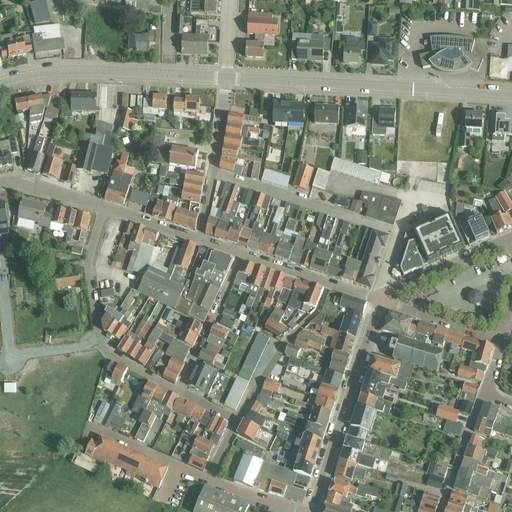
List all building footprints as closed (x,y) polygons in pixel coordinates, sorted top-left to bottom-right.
[(200,14),(216,15),(217,1),(216,0),(197,0),(197,3),(194,2),(193,13),(200,14)] [(472,0),(472,8),(480,9),(480,0),(472,0)] [(45,1),(29,5),(34,24),(50,20),(45,1)] [(391,7),(392,15),(402,14),(402,6),(391,7)] [(496,17),(495,10),(483,12),(484,19),(496,17)] [(278,37),(279,22),(273,21),(273,15),(249,14),(248,35),(256,36),(256,45),(247,44),(246,59),(264,60),(265,36),(278,37)] [(197,21),(197,27),(196,36),(195,56),(207,56),(208,37),(199,36),(200,35),(201,27),(208,27),(209,21),(197,21)] [(376,24),(369,24),(368,37),(376,37),(376,24)] [(34,36),(32,36),(35,53),(63,50),(62,40),(60,40),(58,26),(33,29),(34,36)] [(155,43),(156,33),(150,33),(149,36),(143,36),(143,37),(130,36),(129,52),(148,53),(149,43),(155,43)] [(12,35),(17,57),(23,56),(23,54),(31,52),(28,38),(18,40),(17,34),(12,35)] [(17,57),(12,35),(0,38),(0,36),(0,35),(0,52),(1,59),(11,57),(11,59),(17,57)] [(292,61),(310,62),(312,36),(293,35),(292,61)] [(182,55),(195,56),(196,36),(183,36),(182,55)] [(312,36),(310,62),(323,63),(323,52),(330,52),(330,40),(324,39),(324,37),(312,36)] [(439,38),(430,39),(432,54),(426,55),(419,57),(423,70),(427,68),(432,67),(434,65),(436,67),(437,68),(439,69),(441,70),(443,71),(445,71),(447,72),(449,72),(451,72),(453,72),(456,72),(458,72),(460,71),(462,70),(464,69),(465,68),(467,67),(469,70),(474,71),(478,73),(483,61),(479,59),(475,58),(471,56),(475,41),(466,39),(457,38),(448,37),(439,38)] [(386,46),(373,45),(372,65),(382,66),(382,63),(387,63),(387,61),(393,61),(394,41),(386,41),(386,46)] [(359,46),(354,46),(340,45),(340,54),(344,54),(343,64),(359,65),(360,51),(359,51),(359,46)] [(96,113),(97,95),(72,94),(72,104),(64,103),(60,118),(72,119),(72,112),(96,113)] [(42,97),(29,99),(31,111),(29,124),(41,122),(45,112),(44,109),(47,109),(51,96),(42,97)] [(166,111),(166,98),(153,97),(153,101),(144,100),(143,115),(158,116),(158,110),(166,111)] [(31,111),(29,99),(16,102),(18,117),(23,116),(23,113),(31,111)] [(174,101),(174,111),(173,127),(174,127),(174,129),(179,129),(180,111),(185,112),(199,113),(200,100),(186,99),(186,101),(174,101)] [(273,124),(288,125),(289,105),(274,104),(273,124)] [(289,105),(288,125),(303,125),(304,106),(289,105)] [(315,106),(314,124),(338,125),(339,107),(315,106)] [(346,128),(366,129),(367,109),(357,108),(355,110),(353,108),(347,108),(346,128)] [(45,118),(56,122),(59,112),(48,109),(45,118)] [(372,136),(386,137),(387,129),(395,130),(396,110),(380,109),(379,119),(373,118),(372,136)] [(124,110),(119,129),(128,131),(132,112),(124,110)] [(259,119),(260,117),(261,111),(251,110),(249,118),(230,114),(228,125),(242,127),(244,121),(262,125),(263,120),(259,119)] [(467,129),(466,135),(470,135),(480,136),(481,130),(482,115),(467,114),(466,129),(467,129)] [(493,116),(492,136),(492,142),(504,142),(504,136),(511,136),(511,121),(505,121),(505,116),(493,116)] [(96,135),(95,135),(94,138),(85,136),(76,171),(91,175),(91,172),(107,175),(116,136),(105,133),(107,125),(97,122),(96,135)] [(19,131),(21,144),(21,149),(25,148),(25,145),(26,144),(23,130),(21,123),(17,124),(19,131)] [(226,136),(247,140),(247,133),(263,136),(270,137),(271,133),(262,131),(242,127),(228,125),(226,136)] [(154,135),(153,144),(150,163),(195,170),(198,152),(164,147),(165,137),(154,135)] [(470,135),(466,135),(461,135),(460,148),(469,148),(470,135)] [(226,136),(224,147),(239,149),(240,150),(241,146),(263,150),(265,143),(247,140),(226,136)] [(0,143),(0,149),(1,156),(0,156),(0,168),(13,167),(11,155),(18,154),(15,138),(8,140),(9,142),(0,143)] [(38,139),(33,154),(28,171),(32,172),(33,175),(37,176),(39,174),(40,175),(45,158),(39,156),(43,141),(38,139)] [(48,160),(43,176),(47,177),(48,180),(54,182),(54,180),(55,179),(60,163),(52,161),(56,147),(56,144),(57,143),(56,142),(56,140),(53,139),(51,144),(46,159),(48,160)] [(222,158),(237,160),(243,162),(255,163),(261,165),(262,160),(237,156),(239,149),(224,147),(222,158)] [(220,169),(233,174),(240,176),(243,169),(241,168),(243,162),(237,160),(222,158),(220,169)] [(331,171),(337,173),(341,161),(334,159),(331,171)] [(107,185),(105,193),(107,194),(105,201),(114,204),(123,175),(125,167),(126,167),(127,164),(126,164),(120,162),(116,161),(113,172),(114,173),(111,181),(110,186),(107,185)] [(346,163),(343,162),(341,161),(337,173),(343,175),(346,163)] [(258,182),(261,165),(255,163),(252,181),(258,182)] [(343,175),(349,176),(352,165),(346,163),(343,175)] [(63,182),(71,184),(76,167),(68,165),(63,182)] [(349,176),(354,178),(358,167),(352,165),(349,176)] [(123,175),(114,204),(123,207),(130,187),(132,178),(128,176),(131,169),(126,167),(125,167),(123,175)] [(166,178),(167,173),(167,168),(160,167),(159,178),(166,178)] [(300,167),(293,188),(306,192),(313,171),(300,167)] [(364,169),(358,167),(354,178),(360,180),(364,169)] [(370,171),(364,169),(360,180),(366,182),(370,171)] [(261,182),(287,189),(290,178),(265,170),(261,182)] [(318,170),(316,176),(328,180),(330,174),(318,170)] [(376,173),(374,172),(370,171),(366,182),(372,184),(376,173)] [(170,180),(203,185),(204,177),(186,174),(186,176),(167,173),(166,178),(166,179),(170,180)] [(376,173),(372,184),(378,186),(382,175),(376,173)] [(326,186),(328,180),(316,176),(314,182),(326,186)] [(201,195),(203,185),(170,180),(169,185),(182,187),(182,186),(184,187),(183,191),(201,195)] [(501,186),(504,190),(510,185),(507,181),(501,186)] [(314,182),(313,185),(312,188),(324,191),(326,186),(314,182)] [(206,235),(215,238),(232,186),(226,184),(221,199),(222,199),(216,220),(209,218),(206,235)] [(504,193),(506,195),(511,189),(511,186),(511,185),(510,185),(504,190),(503,191),(504,193)] [(215,238),(226,242),(232,226),(235,218),(240,204),(234,202),(239,188),(232,186),(215,238)] [(129,202),(146,207),(150,196),(133,190),(129,202)] [(253,193),(245,190),(240,204),(248,207),(253,193)] [(201,195),(183,191),(181,200),(200,204),(201,195)] [(505,214),(511,210),(511,205),(506,195),(504,193),(495,198),(505,214)] [(256,224),(261,210),(266,197),(258,194),(253,208),(256,209),(254,215),(252,214),(250,221),(246,220),(246,221),(237,245),(247,249),(256,224)] [(366,217),(394,227),(401,202),(362,194),(359,203),(366,205),(365,208),(368,210),(366,217)] [(167,198),(162,197),(161,203),(157,201),(152,217),(160,220),(167,198)] [(271,199),(266,197),(261,210),(267,211),(271,199)] [(337,197),(334,205),(348,209),(350,201),(337,197)] [(167,198),(160,220),(171,223),(176,208),(178,201),(168,198),(167,198)] [(495,200),(489,202),(494,215),(490,217),(497,234),(511,227),(511,224),(508,216),(505,218),(495,200)] [(38,225),(49,228),(52,216),(44,215),(46,207),(23,201),(19,218),(39,223),(38,225)] [(173,224),(185,228),(189,213),(188,213),(190,204),(186,203),(185,212),(178,210),(173,224)] [(351,211),(358,214),(361,205),(354,203),(351,211)] [(189,213),(185,228),(195,231),(198,217),(192,215),(193,212),(196,210),(199,210),(200,206),(190,204),(188,213),(189,213)] [(284,210),(282,216),(289,218),(293,206),(286,204),(284,210)] [(306,211),(294,206),(289,219),(302,224),(306,211)] [(258,252),(268,256),(276,233),(284,210),(278,208),(272,224),(275,225),(270,237),(264,235),(258,252)] [(457,208),(456,219),(463,220),(464,209),(457,208)] [(51,223),(49,230),(62,233),(63,226),(64,226),(67,211),(56,209),(53,224),(51,223)] [(64,226),(63,226),(62,233),(67,234),(64,246),(70,247),(71,241),(74,229),(78,214),(67,211),(64,226)] [(307,220),(315,223),(318,216),(310,213),(307,220)] [(71,241),(70,247),(73,248),(82,250),(84,243),(87,233),(87,232),(89,232),(89,228),(88,227),(90,217),(78,214),(74,229),(75,229),(75,230),(81,232),(78,243),(71,241)] [(412,236),(412,237),(416,245),(417,248),(418,250),(417,251),(418,253),(417,254),(424,267),(424,268),(447,257),(452,255),(466,249),(451,215),(413,232),(414,235),(412,236)] [(329,242),(336,220),(328,217),(321,239),(329,242)] [(466,222),(459,225),(469,247),(490,238),(481,217),(467,224),(466,222)] [(226,242),(237,245),(246,221),(235,218),(232,226),(226,242)] [(336,247),(342,248),(350,224),(344,222),(340,235),(336,247)] [(137,257),(146,229),(136,226),(127,223),(123,234),(132,237),(128,251),(133,252),(127,272),(131,274),(137,257)] [(247,249),(258,252),(264,235),(265,232),(259,230),(260,226),(256,224),(247,249)] [(158,233),(146,229),(137,257),(141,258),(145,245),(148,246),(150,241),(155,243),(158,233)] [(363,261),(355,285),(372,290),(376,278),(372,277),(375,266),(378,267),(380,261),(377,259),(381,248),(385,250),(389,237),(367,230),(357,259),(363,261)] [(268,256),(275,258),(283,236),(276,233),(268,256)] [(418,250),(412,237),(412,236),(406,235),(395,268),(401,270),(404,277),(424,267),(417,254),(418,253),(417,251),(418,250)] [(275,258),(289,263),(296,240),(283,236),(275,258)] [(289,263),(300,266),(307,242),(297,238),(297,240),(296,240),(289,263)] [(300,266),(310,270),(317,251),(318,248),(311,245),(310,242),(308,242),(307,242),(300,266)] [(185,243),(171,279),(169,283),(183,290),(187,280),(180,278),(183,271),(187,272),(196,246),(185,243)] [(310,270),(327,275),(333,256),(326,254),(329,247),(327,247),(319,244),(318,248),(317,251),(310,270)] [(73,248),(71,254),(81,256),(82,251),(82,250),(73,248)] [(197,271),(194,282),(205,287),(205,286),(219,291),(233,259),(208,251),(200,248),(198,254),(206,257),(204,263),(201,272),(197,271)] [(327,275),(341,280),(349,259),(338,255),(340,250),(336,249),(333,256),(327,275)] [(341,280),(355,285),(363,261),(357,259),(356,261),(349,259),(341,280)] [(247,293),(258,268),(243,263),(233,285),(240,288),(239,290),(247,293)] [(150,268),(138,293),(175,310),(181,297),(188,300),(194,304),(193,306),(208,313),(219,291),(205,286),(205,287),(194,282),(193,283),(188,281),(187,280),(183,290),(169,283),(171,279),(166,276),(152,270),(150,268)] [(251,308),(267,271),(258,268),(247,293),(251,295),(246,306),(251,308)] [(269,293),(277,274),(267,271),(251,308),(252,308),(252,307),(257,308),(264,291),(269,293)] [(55,277),(57,290),(80,286),(78,273),(55,277)] [(281,294),(287,278),(277,274),(269,293),(264,307),(269,309),(275,292),(281,294)] [(278,302),(288,306),(298,281),(287,278),(281,294),(278,302)] [(298,281),(288,306),(298,311),(301,312),(304,305),(306,306),(313,286),(298,281)] [(306,306),(304,305),(301,312),(310,315),(316,310),(324,290),(313,286),(306,306)] [(105,297),(117,294),(115,287),(103,290),(105,297)] [(110,340),(112,337),(138,294),(138,293),(132,290),(120,308),(123,310),(120,316),(108,308),(105,313),(107,315),(102,323),(103,331),(108,334),(106,338),(110,340)] [(482,302),(482,299),(482,297),(482,294),(480,292),(478,291),(475,290),(473,291),(471,292),(469,293),(468,296),(467,298),(468,300),(469,302),(470,304),(473,305),(475,306),(478,305),(480,304),(482,302)] [(349,313),(363,317),(367,304),(330,292),(321,314),(325,316),(337,320),(339,314),(348,317),(349,313)] [(138,294),(112,337),(120,342),(128,331),(131,325),(127,322),(132,314),(131,313),(128,311),(131,305),(138,294)] [(181,297),(175,310),(204,324),(208,313),(193,306),(194,304),(188,300),(181,297)] [(237,314),(225,309),(221,316),(233,322),(237,314)] [(164,320),(169,322),(173,313),(168,310),(164,320)] [(273,314),(272,315),(282,320),(284,314),(275,310),(273,314)] [(400,338),(415,343),(416,341),(430,345),(431,343),(435,327),(420,322),(420,323),(412,320),(388,312),(381,332),(400,338)] [(247,321),(249,315),(243,313),(241,318),(247,321)] [(340,334),(356,339),(363,317),(349,313),(348,317),(347,320),(345,319),(340,334)] [(323,323),(325,316),(321,314),(309,324),(316,327),(321,328),(323,323)] [(272,315),(269,320),(264,329),(281,339),(289,331),(279,325),(282,320),(272,315)] [(134,336),(129,332),(117,350),(127,356),(134,344),(146,324),(149,319),(145,316),(135,333),(136,333),(134,336)] [(219,324),(230,329),(233,323),(222,318),(219,324)] [(183,330),(198,338),(203,327),(188,320),(185,325),(178,322),(176,327),(183,330)] [(288,326),(293,330),(298,326),(291,321),(288,326)] [(146,324),(134,344),(127,356),(135,362),(143,349),(146,344),(142,341),(149,330),(151,327),(146,324)] [(164,334),(174,339),(178,341),(191,348),(193,349),(198,338),(183,330),(180,336),(167,329),(158,324),(156,328),(161,332),(165,333),(164,334)] [(207,343),(209,344),(220,350),(221,350),(227,337),(232,340),(229,344),(234,346),(239,337),(214,325),(210,336),(207,343)] [(316,327),(315,331),(321,333),(320,335),(334,339),(333,343),(331,350),(350,356),(352,350),(356,339),(340,334),(321,328),(316,327)] [(447,331),(435,327),(431,343),(443,347),(444,342),(447,331)] [(156,328),(146,344),(143,349),(135,362),(143,366),(151,354),(154,349),(153,345),(161,332),(156,328)] [(445,353),(442,361),(452,364),(455,357),(458,358),(459,354),(461,350),(465,337),(447,331),(444,342),(451,345),(448,354),(445,353)] [(243,332),(240,338),(249,342),(252,336),(243,332)] [(267,345),(269,339),(258,334),(256,340),(267,345)] [(480,342),(465,337),(461,350),(476,355),(480,342)] [(393,359),(395,360),(413,366),(414,367),(437,374),(441,361),(442,361),(445,353),(444,353),(444,352),(440,351),(440,349),(430,345),(416,341),(415,343),(400,338),(399,340),(395,338),(393,343),(390,352),(389,357),(393,358),(393,359)] [(174,339),(165,355),(172,359),(183,364),(191,348),(178,341),(174,339)] [(331,361),(346,366),(350,356),(331,350),(298,339),(295,346),(306,350),(307,347),(320,352),(320,353),(333,357),(331,361)] [(256,340),(253,345),(264,350),(267,345),(256,340)] [(471,361),(468,370),(485,375),(487,368),(493,347),(480,343),(480,342),(476,355),(477,355),(475,362),(471,361)] [(220,350),(209,344),(205,351),(203,350),(198,359),(223,371),(225,367),(215,362),(220,350)] [(253,345),(251,350),(262,355),(264,350),(253,345)] [(285,355),(297,360),(301,351),(289,346),(285,355)] [(251,350),(248,356),(259,361),(262,355),(251,350)] [(157,364),(168,369),(180,375),(185,365),(183,364),(172,359),(170,364),(165,361),(165,363),(161,360),(164,353),(160,351),(155,356),(152,361),(157,364)] [(220,355),(228,359),(230,354),(223,351),(220,355)] [(248,356),(246,361),(257,366),(259,361),(248,356)] [(373,358),(369,371),(396,380),(396,381),(407,384),(408,385),(414,367),(413,366),(395,360),(393,365),(373,358)] [(288,365),(300,369),(302,363),(290,359),(288,365)] [(246,361),(243,367),(254,372),(257,366),(246,361)] [(328,372),(343,377),(346,366),(331,361),(328,372)] [(111,382),(112,379),(121,384),(128,370),(111,362),(107,372),(108,373),(105,379),(111,382)] [(180,375),(168,369),(157,364),(155,367),(160,369),(157,375),(163,378),(175,384),(180,375)] [(343,377),(328,372),(304,364),(303,368),(307,370),(307,371),(326,376),(323,385),(339,391),(343,377)] [(198,365),(193,376),(214,385),(218,374),(198,365)] [(485,375),(468,370),(460,368),(451,366),(450,372),(458,374),(458,377),(482,383),(485,375)] [(243,367),(241,372),(252,377),(254,372),(243,367)] [(369,371),(365,382),(387,389),(390,390),(392,385),(399,388),(399,390),(404,391),(407,384),(396,381),(396,380),(369,371)] [(241,372),(238,378),(249,383),(252,377),(241,372)] [(320,391),(318,397),(335,403),(339,391),(323,385),(310,381),(291,374),(289,380),(308,387),(320,391)] [(208,396),(214,385),(193,376),(188,387),(208,396)] [(249,383),(238,378),(237,377),(235,383),(246,389),(249,383)] [(261,388),(262,390),(272,393),(273,392),(278,394),(281,385),(266,379),(261,388)] [(6,391),(18,391),(18,381),(6,381),(6,391)] [(365,382),(361,395),(378,400),(392,404),(394,400),(384,396),(386,390),(387,390),(387,389),(365,382)] [(235,383),(232,389),(244,394),(246,389),(235,383)] [(459,400),(461,401),(473,405),(479,388),(465,383),(459,400)] [(139,396),(132,412),(139,415),(141,411),(144,412),(145,412),(146,412),(147,408),(150,402),(151,403),(158,388),(149,384),(142,398),(139,396)] [(289,385),(286,391),(301,398),(304,392),(289,385)] [(142,425),(135,439),(142,443),(156,416),(168,393),(158,388),(151,403),(150,402),(147,408),(146,412),(145,412),(144,412),(139,423),(142,425)] [(232,389),(229,394),(241,400),(244,394),(232,389)] [(259,396),(258,397),(270,401),(270,400),(272,393),(262,390),(260,397),(259,396)] [(168,393),(156,416),(161,418),(163,414),(169,417),(171,414),(173,410),(179,398),(168,393)] [(241,400),(229,394),(227,400),(238,405),(241,400)] [(316,403),(315,408),(332,413),(335,403),(318,397),(317,397),(311,395),(309,400),(316,403)] [(361,395),(358,406),(376,412),(388,416),(392,404),(378,400),(361,395)] [(252,402),(251,404),(262,408),(262,407),(267,409),(270,401),(258,397),(255,403),(252,402)] [(179,398),(173,410),(180,414),(176,422),(177,423),(174,430),(181,433),(185,424),(182,423),(185,418),(189,420),(189,419),(190,419),(196,407),(188,403),(179,398)] [(238,405),(227,400),(224,406),(235,411),(238,405)] [(306,413),(311,415),(329,421),(332,413),(315,408),(296,401),(295,406),(307,410),(306,413)] [(473,405),(461,401),(463,402),(460,413),(470,416),(473,405)] [(96,416),(93,423),(101,426),(103,420),(110,406),(102,403),(96,416)] [(249,412),(248,414),(257,417),(258,415),(262,417),(265,412),(261,410),(262,408),(251,404),(247,411),(249,412)] [(112,405),(101,426),(109,429),(110,427),(115,416),(116,416),(120,409),(112,405)] [(485,405),(481,419),(494,423),(499,409),(485,405)] [(351,429),(348,438),(366,444),(369,434),(376,412),(358,406),(351,428),(351,429)] [(195,424),(190,434),(194,435),(200,424),(207,428),(213,417),(213,416),(196,407),(190,419),(192,420),(191,421),(195,424)] [(436,417),(456,423),(459,413),(439,407),(436,417)] [(285,415),(284,416),(326,430),(329,421),(311,415),(309,419),(289,412),(287,416),(285,415)] [(169,418),(166,423),(170,425),(175,416),(171,414),(169,417),(169,418)] [(244,421),(253,425),(257,417),(248,414),(244,421)] [(122,429),(128,433),(132,424),(116,416),(115,416),(110,427),(120,432),(122,429)] [(301,430),(306,431),(304,435),(322,442),(326,430),(284,416),(282,422),(301,430)] [(207,428),(206,431),(208,432),(213,435),(220,420),(213,417),(207,428)] [(494,423),(481,419),(479,419),(474,433),(490,437),(492,431),(497,433),(511,437),(511,429),(494,424),(494,423)] [(210,441),(209,442),(217,446),(221,439),(228,424),(220,420),(213,435),(210,441)] [(253,425),(244,421),(237,434),(266,449),(268,444),(259,439),(259,441),(255,439),(260,429),(253,425)] [(452,422),(450,428),(461,432),(463,426),(452,422)] [(461,432),(450,428),(448,434),(459,438),(461,432)] [(203,472),(207,463),(206,463),(209,457),(215,446),(198,438),(194,435),(190,434),(184,431),(181,438),(187,441),(188,439),(195,443),(193,449),(189,455),(192,456),(188,465),(203,472)] [(318,454),(322,442),(304,435),(301,443),(288,438),(286,444),(293,447),(301,449),(318,454)] [(472,436),(468,447),(495,456),(496,457),(497,453),(492,451),(488,449),(488,451),(482,449),(485,440),(472,436)] [(146,483),(159,489),(168,469),(101,438),(98,444),(91,441),(85,455),(105,464),(106,462),(117,467),(116,469),(135,478),(136,475),(147,481),(146,483)] [(347,438),(344,449),(379,459),(388,462),(391,452),(348,438),(347,438)] [(285,453),(283,458),(314,468),(318,454),(301,449),(293,447),(286,444),(284,449),(292,452),(291,455),(285,453)] [(229,452),(240,455),(242,450),(232,446),(229,452)] [(495,456),(468,447),(464,459),(481,465),(483,457),(485,457),(485,458),(487,459),(487,460),(493,462),(495,456)] [(378,463),(379,460),(379,459),(344,449),(341,459),(358,465),(359,461),(366,463),(366,461),(373,463),(374,461),(378,463)] [(253,489),(257,478),(263,462),(244,456),(234,481),(253,489)] [(72,464),(95,474),(98,468),(75,457),(72,464)] [(284,469),(310,478),(314,468),(283,458),(278,457),(277,462),(285,465),(284,469)] [(358,465),(341,459),(335,478),(351,483),(353,477),(355,478),(355,479),(363,481),(366,473),(358,470),(358,471),(355,470),(356,465),(358,466),(358,465)] [(511,462),(506,460),(502,472),(509,475),(511,464),(511,462)] [(478,466),(463,461),(461,468),(491,479),(493,474),(488,472),(488,471),(477,468),(478,466)] [(263,462),(257,478),(287,488),(288,486),(293,488),(295,481),(309,485),(311,479),(310,478),(284,469),(263,462)] [(432,476),(444,479),(447,469),(436,465),(432,476)] [(482,487),(489,489),(492,480),(491,480),(491,479),(461,468),(457,478),(482,486),(482,487)] [(385,479),(397,483),(398,478),(387,474),(385,479)] [(493,480),(506,484),(507,479),(494,474),(493,480)] [(430,475),(427,486),(440,490),(444,479),(430,475)] [(257,478),(253,489),(284,498),(287,488),(257,478)] [(478,498),(482,487),(482,486),(457,478),(454,489),(467,494),(478,498)] [(293,488),(306,493),(309,485),(295,481),(293,488)] [(333,482),(329,494),(346,499),(348,493),(365,499),(366,495),(379,499),(381,491),(368,488),(359,485),(357,490),(333,482)] [(400,497),(396,509),(394,511),(399,511),(404,498),(406,498),(407,496),(405,495),(407,485),(403,484),(403,486),(397,485),(395,495),(400,497)] [(287,488),(284,498),(289,500),(293,488),(288,486),(287,488)] [(246,511),(249,507),(205,487),(194,511),(246,511)] [(178,505),(186,492),(180,488),(173,502),(178,505)] [(293,488),(289,500),(298,503),(302,504),(306,493),(293,488)] [(423,498),(422,501),(437,507),(440,498),(425,493),(415,490),(413,494),(417,496),(423,498)] [(476,500),(453,492),(449,502),(473,509),(476,500)] [(329,494),(326,505),(349,511),(351,511),(353,507),(349,506),(351,501),(346,499),(329,494)] [(411,506),(429,511),(435,511),(437,507),(422,501),(421,504),(412,501),(411,503),(406,501),(404,504),(411,506)] [(473,509),(449,502),(446,511),(450,511),(469,511),(470,511),(478,511),(479,511),(473,509)]
